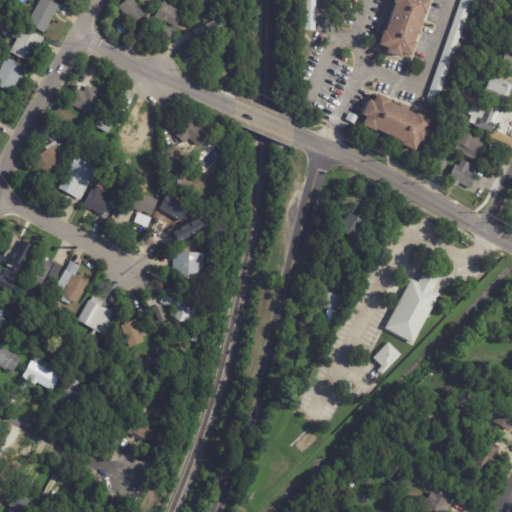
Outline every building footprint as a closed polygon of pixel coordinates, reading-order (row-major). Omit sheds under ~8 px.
[(49,0),(60,6),(46,33),(29,24),(42,0),(49,0)] [(135,0),(148,15),(134,26),(120,8),(129,0),(155,0),(146,8),(139,0),(135,0)] [(318,0),(318,32),(308,32),(308,0),(318,0)] [(394,0),(380,42),(414,54),(432,0),(394,0)] [(475,0),(439,105),(428,102),(463,0),(475,0)] [(156,18),(165,2),(170,4),(169,6),(185,15),(178,29),(166,23),(166,24),(156,18)] [(200,46),(195,32),(223,20),(226,27),(213,33),(222,54),(207,61),(200,46)] [(45,39),(40,49),(38,48),(30,63),(11,53),(18,40),(12,37),(19,25),(45,39)] [(176,32),(172,40),(159,33),(164,25),(176,32)] [(307,43),(343,59),(321,116),(307,99),(302,76),(307,43)] [(474,55),(476,49),(482,52),(479,58),(474,55)] [(506,52),(511,54),(511,72),(500,66),(506,52)] [(28,70),(23,78),(21,77),(13,92),(0,84),(0,72),(3,66),(0,64),(0,62),(3,56),(7,58),(8,57),(29,68),(28,70)] [(494,78),(511,84),(510,86),(511,86),(511,89),(511,92),(507,91),(505,97),(509,99),(506,107),(504,106),(503,107),(483,99),(491,77),(494,78)] [(101,91),(103,92),(93,114),(72,104),(78,89),(85,92),(88,85),(94,88),(94,86),(99,89),(99,90),(101,91)] [(358,122),(372,86),(434,116),(422,150),(358,122)] [(472,95),(475,88),(482,90),(479,98),(472,95)] [(118,112),(119,112),(120,109),(128,113),(121,127),(115,124),(110,134),(95,126),(104,109),(102,108),(104,105),(118,112)] [(477,105),(489,110),(490,109),(502,114),(497,126),(498,126),(494,135),(477,127),(478,126),(471,124),(474,118),(471,116),(476,105),(477,105)] [(131,115),(144,121),(146,116),(150,118),(149,123),(154,126),(144,147),(121,135),(124,129),(131,115)] [(181,148),(177,150),(171,135),(175,133),(181,126),(184,129),(195,116),(199,120),(197,122),(211,135),(199,147),(199,146),(192,154),(184,147),(181,148)] [(444,130),(449,119),(456,122),(451,133),(444,130)] [(490,144),(485,154),(481,153),(477,162),(457,152),(460,145),(454,142),(460,129),(490,144)] [(62,143),(64,142),(69,151),(65,153),(67,158),(58,163),(62,171),(47,179),(36,157),(48,151),(46,147),(57,141),(59,144),(60,144),(62,143)] [(102,149),(104,144),(110,147),(107,152),(102,149)] [(80,200),(60,189),(78,154),(80,155),(83,151),(95,158),(93,162),(95,163),(94,164),(100,167),(93,182),(92,181),(82,201),(80,200)] [(99,151),(104,154),(99,164),(94,161),(99,151)] [(459,157),(457,162),(450,159),(453,153),(459,157)] [(470,173),(478,177),(470,190),(459,184),(458,187),(452,184),(454,181),(449,179),(456,166),(459,167),(462,161),(471,166),(467,171),(470,173)] [(113,167),(115,162),(123,166),(120,171),(113,167)] [(116,181),(124,166),(135,172),(127,187),(116,181)] [(177,173),(189,171),(191,183),(179,185),(177,173)] [(210,171),(210,178),(198,179),(198,171),(210,171)] [(111,203),(104,216),(92,209),(91,211),(83,206),(94,185),(107,191),(104,197),(112,202),(111,203)] [(160,200),(154,215),(144,211),(143,214),(152,218),(149,227),(136,222),(141,211),(131,208),(138,190),(143,192),(142,193),(160,200)] [(169,209),(162,206),(168,191),(175,193),(169,209)] [(377,236),(369,231),(370,228),(365,225),(375,206),(379,209),(381,205),(387,209),(385,211),(388,213),(387,214),(391,216),(387,224),(386,223),(383,228),(382,228),(377,236)] [(161,228),(168,211),(173,212),(174,208),(189,214),(187,219),(190,220),(184,236),(174,232),(171,238),(159,233),(161,228)] [(366,220),(355,239),(341,231),(351,214),(362,220),(363,218),(366,220)] [(28,240),(32,241),(31,245),(33,245),(28,268),(5,263),(8,250),(6,250),(7,245),(8,246),(10,240),(24,243),(24,239),(28,240)] [(184,252),(206,253),(205,281),(174,280),(176,252),(184,252)] [(52,264),(54,265),(39,292),(25,284),(37,262),(36,261),(38,257),(52,264)] [(64,266),(57,280),(49,277),(57,262),(64,266)] [(72,262),(81,267),(76,277),(89,284),(77,305),(72,302),(70,305),(61,301),(63,298),(55,293),(72,262)] [(441,278),(434,291),(441,295),(415,344),(386,328),(413,279),(419,283),(427,267),(442,275),(441,278)] [(163,305),(161,304),(169,288),(176,291),(175,292),(202,305),(191,327),(172,318),(175,311),(163,305)] [(315,305),(319,289),(335,294),(334,296),(340,297),(332,324),(322,322),(326,308),(315,305)] [(101,300),(105,303),(103,307),(115,310),(109,338),(98,331),(94,338),(100,341),(97,347),(85,340),(88,335),(91,336),(94,329),(79,320),(91,300),(92,301),(95,297),(101,300)] [(0,303),(13,310),(2,329),(0,327),(0,303)] [(156,308),(163,305),(169,319),(162,322),(156,308)] [(45,311),(51,315),(47,321),(42,317),(45,311)] [(151,329),(147,331),(142,319),(150,316),(155,327),(151,329)] [(142,333),(146,343),(132,349),(123,326),(138,320),(142,333)] [(511,342),(500,337),(504,327),(511,331),(511,342)] [(42,337),(39,343),(31,338),(34,332),(42,337)] [(384,375),(384,376),(379,371),(384,367),(375,359),(390,343),(403,355),(384,375)] [(0,346),(22,359),(14,373),(8,369),(7,371),(0,366),(0,346)] [(173,359),(185,355),(190,368),(183,370),(185,373),(179,375),(173,359)] [(35,384),(25,377),(37,357),(51,365),(48,369),(62,378),(53,392),(39,383),(37,385),(35,384)] [(165,369),(172,366),(175,374),(168,377),(165,369)] [(90,394),(80,409),(66,401),(64,404),(57,400),(71,377),(81,383),(78,387),(90,394)] [(31,384),(26,392),(18,388),(22,380),(31,384)] [(353,385),(353,391),(346,392),(345,384),(353,384),(353,385)] [(432,395),(435,391),(441,396),(439,400),(432,395)] [(459,395),(476,404),(470,416),(453,406),(449,403),(454,394),(458,396),(459,395)] [(115,402),(112,408),(124,415),(116,430),(94,417),(102,403),(105,404),(109,399),(115,402)] [(511,431),(486,417),(493,406),(501,410),(505,401),(511,404),(511,431)] [(148,410),(144,418),(136,414),(140,406),(148,410)] [(424,413),(428,406),(439,413),(435,420),(424,413)] [(143,419),(165,430),(158,445),(143,437),(141,439),(128,432),(136,417),(142,420),(143,419)] [(439,426),(447,430),(443,437),(435,433),(439,426)] [(494,444),(500,447),(484,476),(471,469),(478,455),(476,453),(480,447),(475,444),(479,436),(494,444)] [(393,465),(405,469),(403,475),(391,471),(393,465)] [(37,474),(39,475),(36,480),(30,477),(33,472),(37,474)] [(0,482),(12,488),(4,503),(0,500),(0,482)] [(433,491),(439,495),(441,491),(454,498),(452,503),(453,503),(448,511),(425,511),(431,501),(428,499),(432,491),(433,491)] [(19,493),(37,503),(31,511),(19,511),(16,510),(15,511),(13,510),(13,509),(10,507),(18,492),(19,493)]
